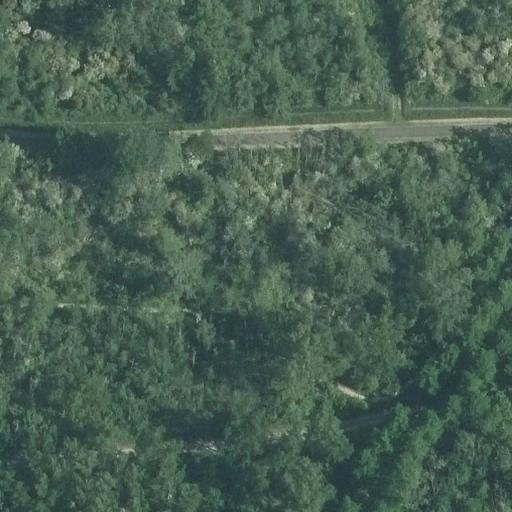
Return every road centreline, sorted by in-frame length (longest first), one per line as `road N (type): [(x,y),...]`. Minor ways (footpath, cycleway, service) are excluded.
road 1 (unknown): [(511,269),(415,377),(385,398),(348,393),(291,339),(245,312),(0,307)]
road 2 (track): [(428,425),(401,417),(231,445),(0,466)]
road 3 (unclassified): [(371,511),(409,448),(511,332)]
